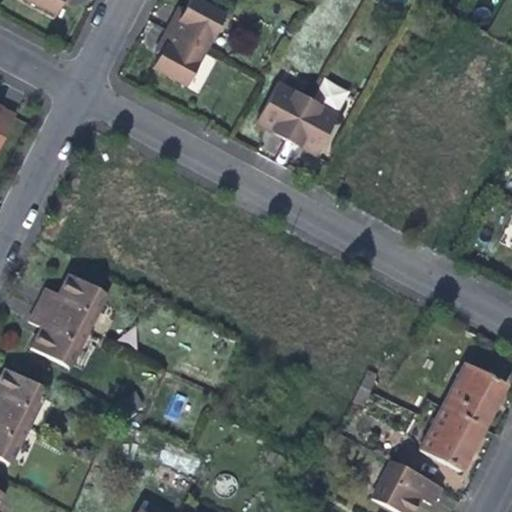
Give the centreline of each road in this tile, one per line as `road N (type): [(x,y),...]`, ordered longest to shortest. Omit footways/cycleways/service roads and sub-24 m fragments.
road 1 (residential): [(70,86),(511,325)]
road 2 (residential): [(0,233),(70,86)]
